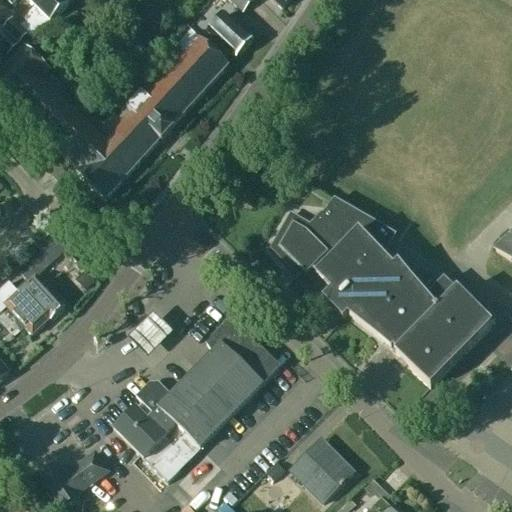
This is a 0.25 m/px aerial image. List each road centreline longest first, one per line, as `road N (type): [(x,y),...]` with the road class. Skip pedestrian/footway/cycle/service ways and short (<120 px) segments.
road 1 (residential): [(461,511),(206,252),(166,222)]
road 2 (tertiary): [(166,222),(318,0)]
road 3 (tertiary): [(0,410),(64,360),(166,222)]
